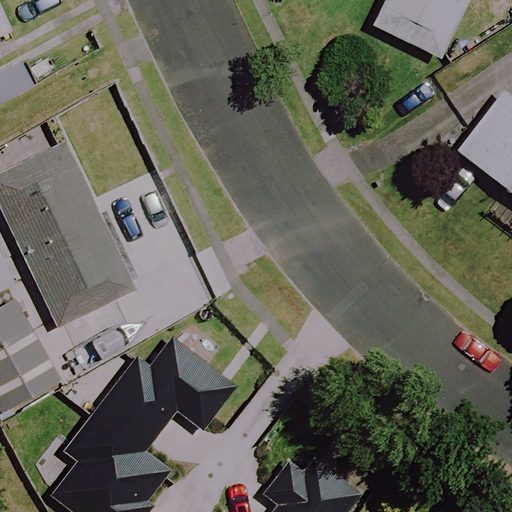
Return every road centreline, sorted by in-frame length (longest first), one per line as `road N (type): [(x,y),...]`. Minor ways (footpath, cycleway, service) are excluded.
road 1 (residential): [(188,0),(253,145),(354,289),(427,363),(511,422)]
road 2 (track): [(213,52),(0,155)]
